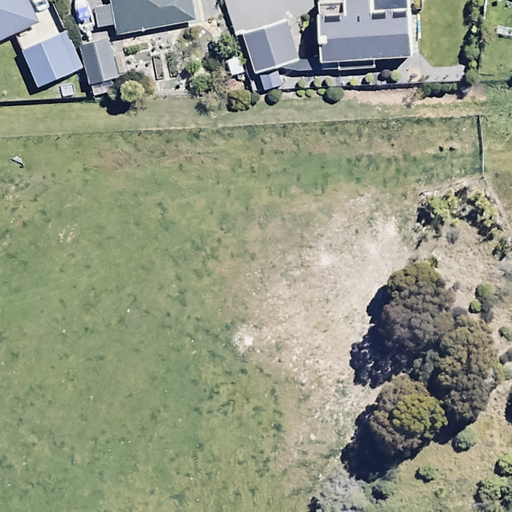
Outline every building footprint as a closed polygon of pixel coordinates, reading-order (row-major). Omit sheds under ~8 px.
[(0,0),(0,47),(41,29),(27,0),(0,0)] [(109,0),(111,8),(93,12),(98,35),(117,31),(119,41),(196,26),(190,0),(109,0)] [(414,21),(409,21),(408,0),(369,0),(370,4),(346,5),(346,11),(322,12),(325,70),(339,69),(339,75),(378,74),(378,69),(416,67),(414,21)] [(285,26),(244,41),(258,81),(299,67),(285,26)] [(62,42),(24,60),(41,97),(80,79),(62,42)] [(107,47),(82,55),(94,95),(120,87),(107,47)]
